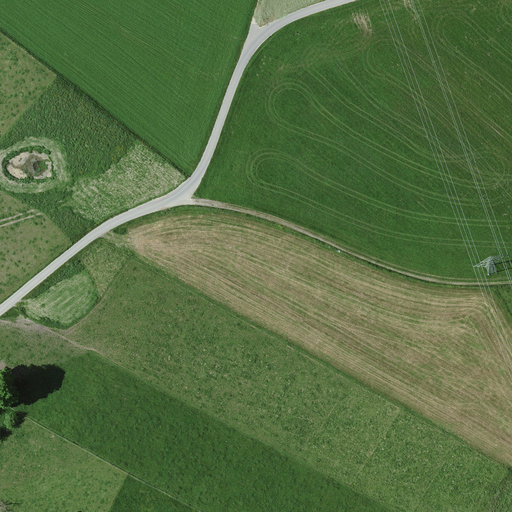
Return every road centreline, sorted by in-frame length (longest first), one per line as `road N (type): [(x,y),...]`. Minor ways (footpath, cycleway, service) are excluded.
road 1 (unclassified): [(0,310),(100,229),(185,191),(202,169),(251,40),(343,0)]
road 2 (track): [(511,280),(439,281),(396,271),(258,217),(174,199)]
